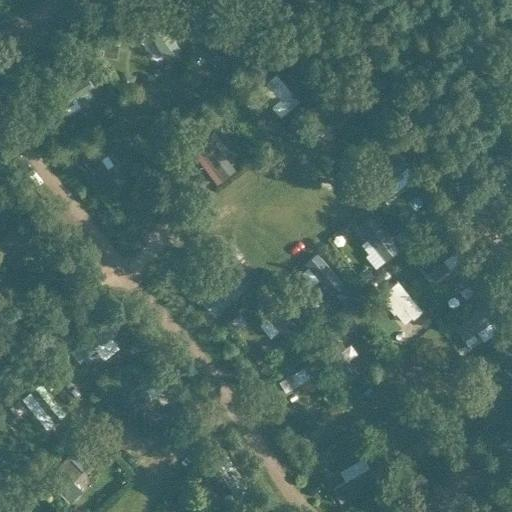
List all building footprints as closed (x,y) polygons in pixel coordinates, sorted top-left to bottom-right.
[(213,62),(228,38),(199,20),(184,44),(213,62)] [(141,66),(154,57),(130,21),(117,30),(141,66)] [(267,74),(245,91),(264,117),(287,101),(267,74)] [(209,133),(221,132),(220,117),(207,119),(209,133)] [(75,157),(80,177),(92,174),(95,186),(106,184),(98,151),(75,157)] [(134,163),(129,174),(140,179),(145,168),(134,163)] [(358,216),(345,227),(356,240),(350,246),(366,265),(385,248),(358,216)] [(0,246),(19,241),(14,225),(0,229),(0,246)] [(413,282),(459,254),(447,235),(401,263),(413,282)] [(59,252),(50,259),(56,267),(65,260),(59,252)] [(228,268),(203,290),(216,304),(240,282),(228,268)] [(443,289),(452,301),(468,289),(459,277),(443,289)] [(389,306),(378,314),(388,327),(408,311),(383,279),(373,287),(389,306)] [(237,311),(244,321),(243,322),(259,342),(279,325),(255,296),(237,311)] [(475,307),(450,318),(465,350),(489,340),(475,307)] [(227,312),(216,318),(223,330),(234,324),(227,312)] [(88,323),(57,350),(76,372),(107,345),(88,323)] [(333,345),(319,348),(326,376),(339,373),(333,345)] [(511,354),(497,361),(511,399),(511,354)] [(271,391),(301,375),(295,363),(265,380),(271,391)] [(131,381),(136,395),(156,388),(151,374),(131,381)] [(9,396),(45,435),(61,420),(25,381),(9,396)] [(380,416),(404,452),(429,436),(405,399),(380,416)] [(311,416),(302,422),(306,428),(315,422),(311,416)] [(322,453),(313,459),(319,469),(328,463),(322,453)] [(354,465),(343,472),(336,462),(315,476),(332,502),(364,481),(354,465)]
